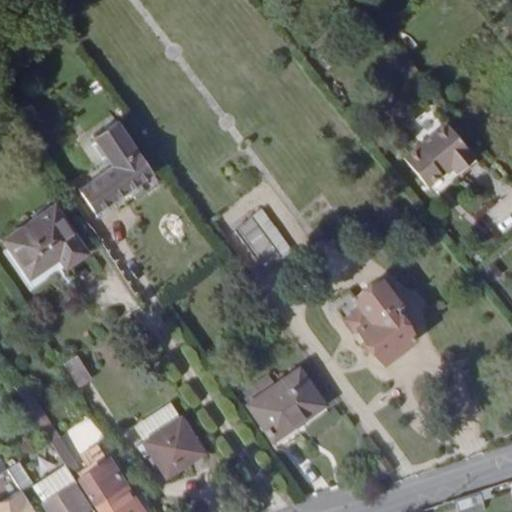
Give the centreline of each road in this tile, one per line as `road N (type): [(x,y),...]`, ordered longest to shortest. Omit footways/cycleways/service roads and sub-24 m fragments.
road 1 (track): [(421,491),(306,323),(306,289)]
road 2 (tertiary): [(353,511),(511,462)]
